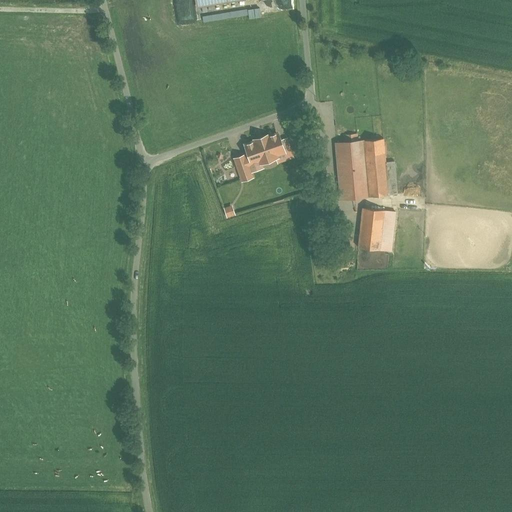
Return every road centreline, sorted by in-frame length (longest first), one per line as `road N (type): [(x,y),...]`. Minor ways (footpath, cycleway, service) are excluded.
road 1 (unclassified): [(137,511),(133,305),(143,160)]
road 2 (unclassified): [(303,0),(312,105),(143,160)]
road 3 (unclassified): [(143,160),(102,0)]
